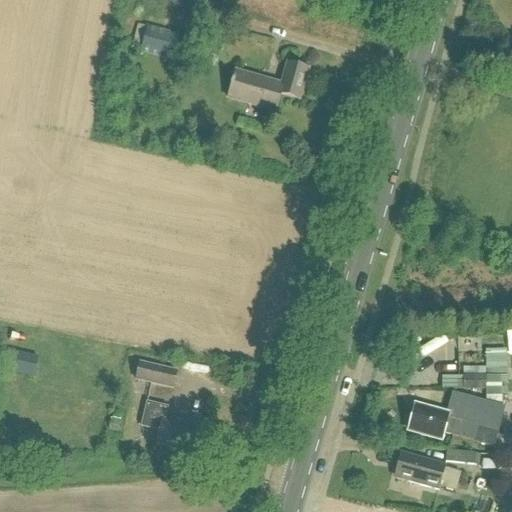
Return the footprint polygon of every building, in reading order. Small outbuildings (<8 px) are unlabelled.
[(180,38),(146,28),(139,55),(173,64),(180,38)] [(298,103),(307,73),(287,67),(281,87),(236,74),(228,100),(276,114),(281,98),(298,103)] [(499,369),(500,345),(479,345),(479,368),(499,369)] [(0,372),(33,380),(39,360),(0,350),(0,372)] [(174,391),(178,373),(140,363),(136,382),(174,391)] [(502,408),(502,377),(464,377),(464,391),(488,391),(488,408),(502,408)] [(196,455),(202,433),(186,429),(187,426),(165,421),(168,409),(146,404),(140,429),(159,434),(156,446),(196,455)] [(432,414),(414,409),(408,433),(441,442),(442,436),(473,444),(472,445),(493,451),(497,436),(478,431),(478,429),(446,420),(447,415),(433,411),(432,414)] [(475,467),(476,454),(447,451),(446,463),(475,467)] [(437,493),(444,470),(400,458),(394,480),(407,483),(407,485),(437,493)]
